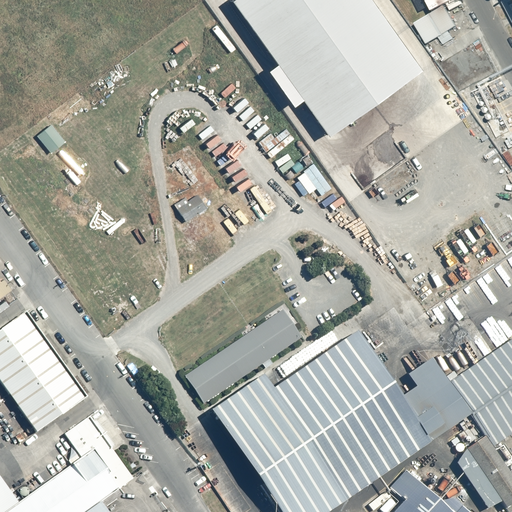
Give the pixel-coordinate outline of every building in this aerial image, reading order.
[(421,71),(369,0),(230,0),(230,1),(326,138),(421,71)] [(445,6),(454,0),(427,0),(434,12),(414,23),(426,45),(438,38),(448,32),(457,27),(451,17),(445,6)] [(452,39),(448,32),(438,38),(442,45),(452,39)] [(280,310),(183,376),(202,404),(299,338),(280,310)] [(78,405),(17,320),(0,332),(0,397),(30,439),(78,405)] [(330,511),(469,416),(448,385),(431,360),(407,377),(414,388),(399,397),(355,335),(273,391),(262,377),(208,413),(276,511),(330,511)] [(511,342),(450,383),(472,417),(495,451),(511,440),(511,342)] [(123,484),(80,423),(53,442),(69,465),(63,470),(67,476),(89,508),(123,484)] [(506,511),(511,508),(511,479),(485,438),(467,449),(457,464),(486,510),(499,502),(505,511),(506,511)] [(466,511),(459,505),(453,511),(450,511),(404,469),(388,486),(401,498),(387,511),(466,511)] [(92,511),(89,508),(67,476),(14,511),(92,511)] [(389,496),(383,489),(365,504),(371,511),(389,496)] [(0,511),(9,511),(0,498),(0,511)]
